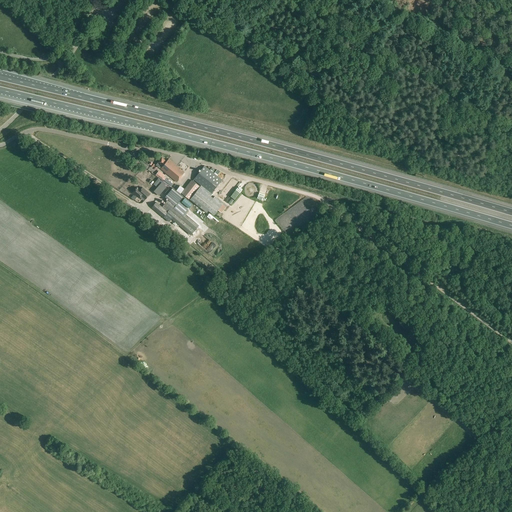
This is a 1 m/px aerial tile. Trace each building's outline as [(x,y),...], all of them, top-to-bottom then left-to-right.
[(162,158),(156,165),(160,169),(162,166),(162,167),(160,169),(176,182),(184,173),(168,159),(167,162),(162,158)] [(212,194),(211,194),(222,180),(204,166),(193,180),(201,185),(200,187),(191,180),(184,190),(179,186),(176,191),(180,194),(181,193),(189,200),(190,199),(207,213),(208,211),(214,215),(223,203),(215,196),(213,199),(210,197),(212,194)] [(242,194),(236,190),(243,182),(236,176),(226,189),(227,190),(222,196),(234,205),(242,194)] [(138,188),(134,192),(140,197),(141,196),(145,199),(150,194),(143,188),(140,190),(138,188)] [(268,189),(260,198),(263,201),(271,191),(268,189)] [(156,203),(151,208),(163,218),(166,214),(191,235),(199,226),(168,200),(164,205),(171,211),(169,213),(156,203)]
